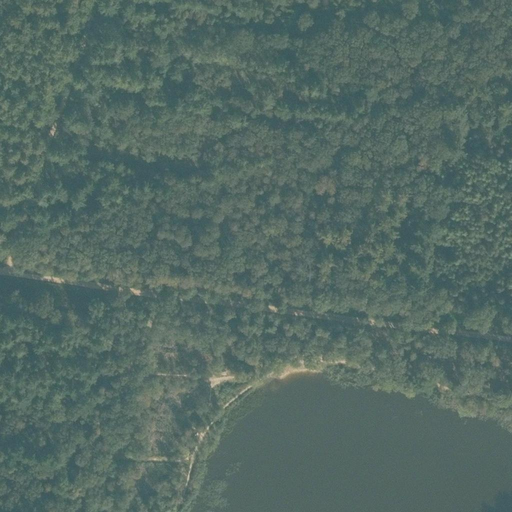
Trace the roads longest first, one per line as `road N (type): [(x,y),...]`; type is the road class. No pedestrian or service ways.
road 1 (track): [(511,340),(113,283),(93,388)]
road 2 (track): [(6,268),(95,0)]
